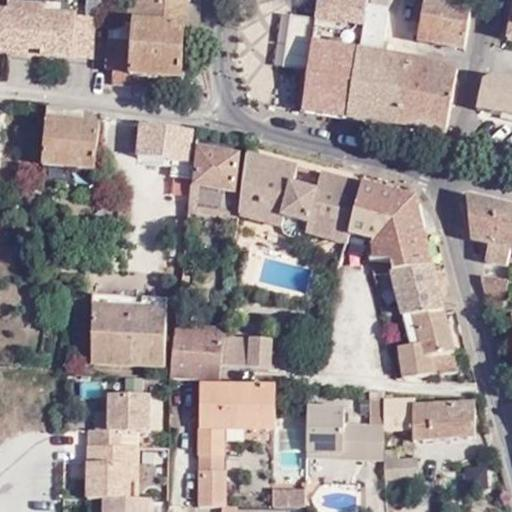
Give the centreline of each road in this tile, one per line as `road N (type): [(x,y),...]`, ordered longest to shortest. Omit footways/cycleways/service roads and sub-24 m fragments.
road 1 (residential): [(511,422),(452,182)]
road 2 (residential): [(452,182),(273,145),(228,122)]
road 3 (residential): [(228,122),(0,94)]
road 4 (residential): [(390,0),(400,20),(396,44),(486,63)]
road 5 (residential): [(486,63),(452,182)]
road 6 (residential): [(228,122),(213,47),(218,0)]
